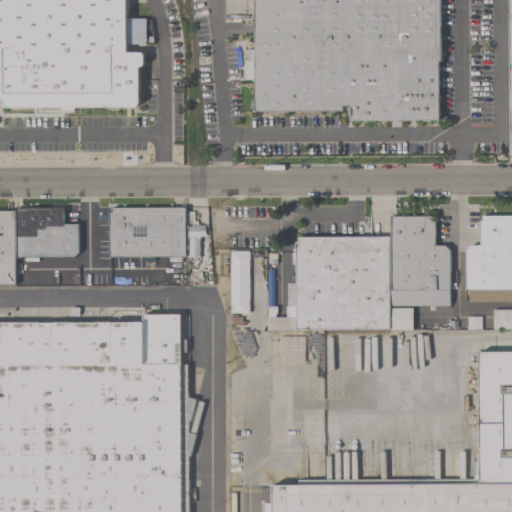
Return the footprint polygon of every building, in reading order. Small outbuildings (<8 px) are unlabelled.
[(0,0),(128,0),(129,9),(127,9),(127,17),(145,17),(145,43),(127,43),(127,50),(141,49),(143,50),(144,51),(144,52),(145,60),(144,61),(143,63),(141,63),(140,63),(140,98),(140,100),(138,102),(136,102),(76,104),(76,107),(63,107),(63,104),(9,104),(6,104),(5,102),(4,100),(4,97),(0,97),(0,0)] [(438,0),(438,117),(351,116),(351,103),(341,103),(341,107),(255,107),(255,0),(438,0)] [(79,250),(75,255),(38,255),(38,260),(25,260),(25,255),(17,255),(17,207),(64,206),(65,222),(79,222),(79,250)] [(109,257),(109,211),(111,211),(111,206),(185,206),(185,257),(109,257)] [(0,283),(0,209),(15,209),(15,283),(0,283)] [(482,215),(511,214),(511,328),(492,328),(492,309),(511,309),(511,301),(468,301),(468,290),(465,290),(464,250),(470,245),(479,244),(479,220),(482,220),(482,215)] [(450,250),(450,305),(391,305),(391,215),(435,215),(435,244),(445,244),(450,250)] [(389,328),(296,328),(295,236),(390,235),(389,328)] [(412,307),(413,329),(391,329),(391,307),(412,307)] [(0,511),(0,322),(142,321),(142,314),(180,314),(180,339),(186,339),(187,352),(181,352),(181,364),(186,364),(187,396),(195,399),(189,420),(187,420),(187,432),(195,435),(189,455),(187,455),(187,511),(0,511)] [(268,316),(295,316),(295,329),(268,329),(268,316)] [(466,317),(481,317),(481,329),(466,329),(466,317)] [(271,485),(479,484),(477,351),(511,350),(511,511),(264,511),(264,503),(271,503),(271,485)]
